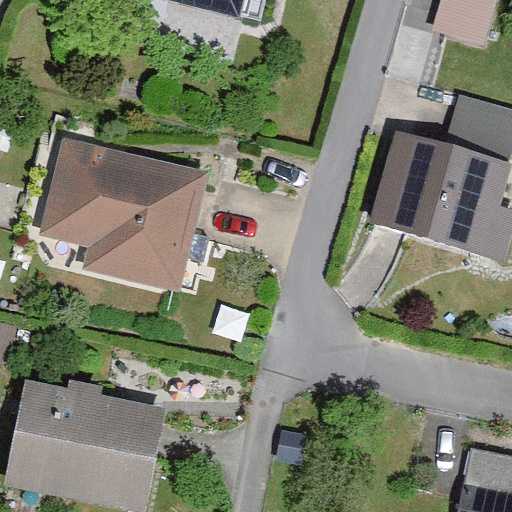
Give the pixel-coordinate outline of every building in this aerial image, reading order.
[(253,0),(144,0),(246,29),(253,0)] [(489,0),(436,0),(429,29),(478,42),(489,0)] [(511,111),(460,96),(445,146),(508,165),(511,151),(511,111)] [(445,146),(398,132),(370,223),(505,264),(511,241),(511,211),(501,208),(511,172),(511,166),(508,165),(445,146)] [(58,146),(34,237),(82,249),(76,272),(170,296),(198,178),(58,146)] [(135,511),(155,419),(28,390),(5,491),(101,511),(135,511)]
